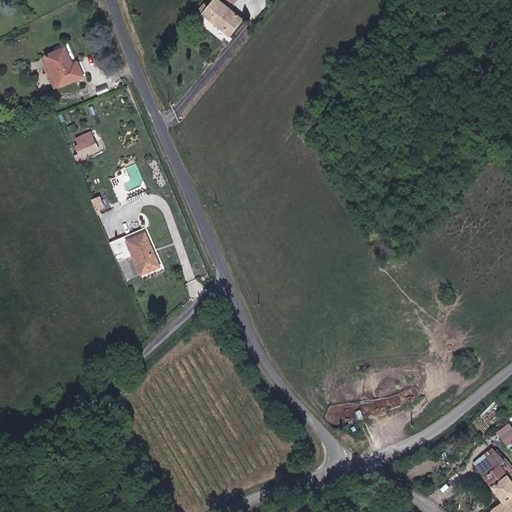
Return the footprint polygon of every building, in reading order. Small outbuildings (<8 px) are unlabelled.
[(228,39),(243,20),(219,0),(213,0),(201,16),(228,39)] [(65,49),(64,49),(45,57),(60,88),(75,81),(83,77),(79,67),(76,62),(72,64),(65,49)] [(96,141),(80,147),(83,154),(98,148),(96,141)] [(97,213),(106,210),(101,194),(91,198),(97,213)] [(138,257),(146,276),(161,271),(165,269),(150,230),(145,232),(116,244),(124,263),(138,257)] [(505,444),(511,439),(511,425),(509,421),(495,430),(505,444)] [(475,511),(511,511),(511,481),(504,472),(509,469),(503,461),(498,465),(493,459),(499,456),(495,452),(474,469),(495,493),(485,502),(474,510),(475,511)] [(377,482),(382,485),(385,482),(378,476),(375,480),(377,482)]
